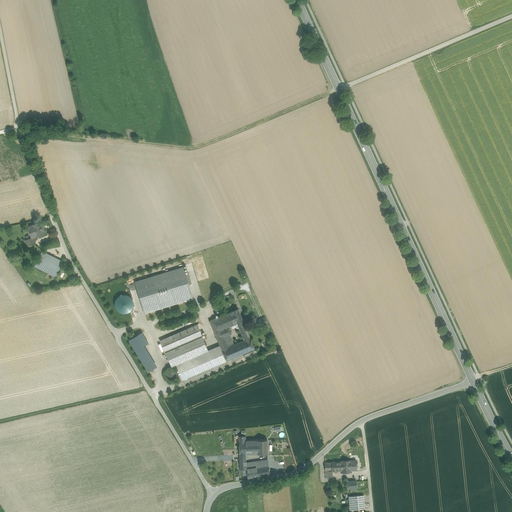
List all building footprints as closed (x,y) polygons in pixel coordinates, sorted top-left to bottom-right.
[(40,222),(27,227),(28,228),(29,231),(32,238),(33,240),(36,240),(35,237),(36,236),(45,233),(43,228),(42,228),(40,222)] [(33,240),(32,238),(26,240),(28,247),(34,244),(33,240)] [(63,262),(42,251),(34,266),(55,276),(63,262)] [(184,265),(135,280),(145,315),(193,301),(184,265)] [(135,300),(120,294),(117,300),(116,300),(114,304),(116,305),(114,308),(126,314),(127,310),(130,311),(135,300)] [(238,309),(232,311),(238,326),(239,326),(244,324),(238,309)] [(238,326),(232,311),(209,321),(217,340),(231,334),(228,327),(231,326),(233,328),(238,326)] [(250,324),(252,329),(267,323),(265,317),(257,321),(256,318),(252,320),(253,323),(250,324)] [(176,364),(208,350),(197,324),(160,340),(171,366),(176,364)] [(250,338),(244,324),(239,326),(240,328),(240,329),(244,340),(250,338)] [(231,334),(217,340),(218,343),(230,338),(232,337),(231,334)] [(131,341),(148,368),(156,363),(139,336),(131,341)] [(232,345),(230,338),(218,343),(219,345),(226,361),(255,349),(250,338),(244,340),(232,345)] [(182,380),(226,361),(219,345),(208,350),(176,364),(182,380)] [(257,454),(257,441),(245,441),(245,437),(239,437),(239,455),(245,454),(257,454)] [(267,440),(257,441),(257,454),(268,454),(267,440)] [(268,460),(246,464),(246,469),(248,479),(270,476),(268,466),(268,460)] [(350,461),(342,462),(342,471),(342,472),(351,472),(350,461)] [(342,471),(342,462),(325,463),(326,471),(332,471),(342,471)] [(362,495),(349,496),(350,508),(358,508),(358,509),(363,508),(362,495)]
